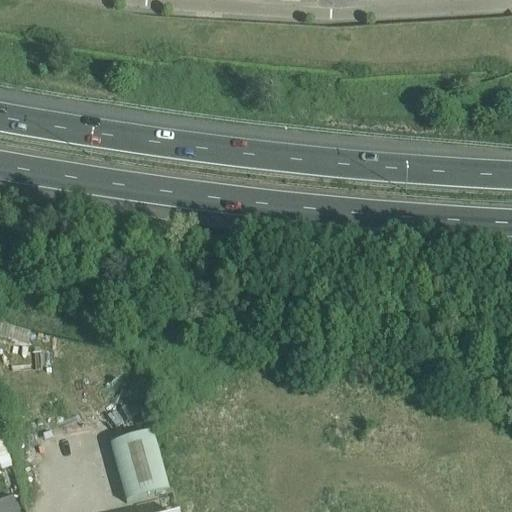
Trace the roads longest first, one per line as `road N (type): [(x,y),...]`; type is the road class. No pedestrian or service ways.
road 1 (motorway): [(511,174),(337,163),(0,116)]
road 2 (motorway): [(0,165),(341,212),(511,220)]
